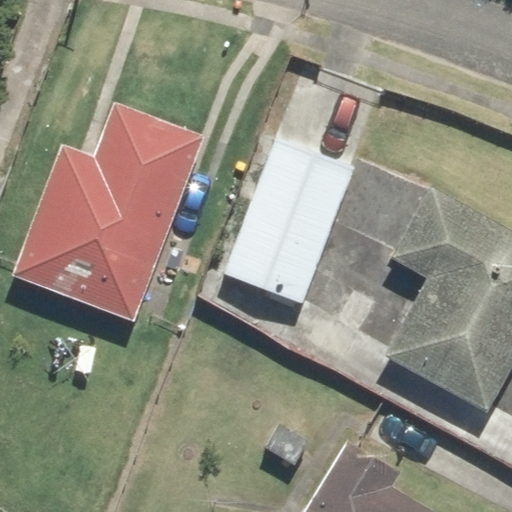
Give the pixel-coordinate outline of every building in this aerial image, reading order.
[(98,147),(65,134),(12,265),(134,313),(206,132),(117,97),(98,147)] [(360,161),(277,129),(223,266),(306,299),(360,161)] [(511,374),(511,214),(435,173),(399,240),(443,264),(394,353),(494,408),(511,374)] [(323,412),(280,385),(264,411),(280,421),(265,444),(292,461),(323,412)] [(404,460),(350,430),(304,511),(445,511),(448,507),(395,478),(404,460)]
